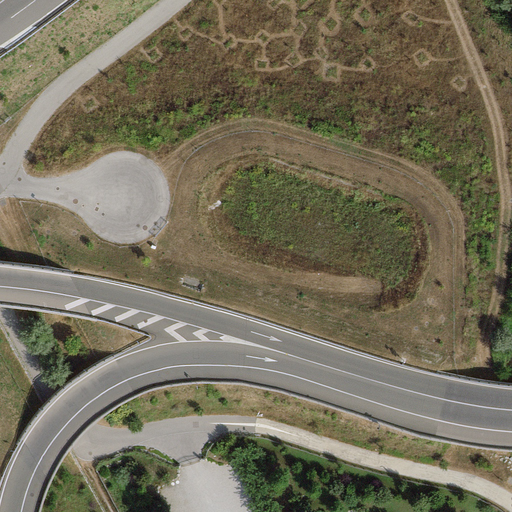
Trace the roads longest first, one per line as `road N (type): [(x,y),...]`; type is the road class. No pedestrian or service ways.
road 1 (motorway): [(8,511),(29,452),(70,400),(107,373),(162,353),(208,349),(284,361),(443,411),(511,422)]
road 2 (motorway): [(0,278),(123,297),(386,374),(511,399)]
